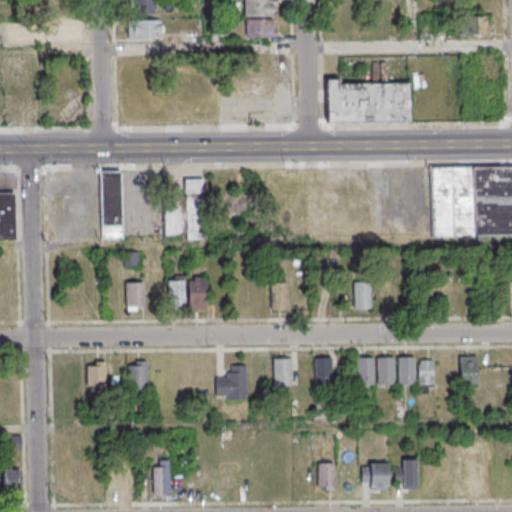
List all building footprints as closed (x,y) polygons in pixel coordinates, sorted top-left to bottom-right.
[(156,14),(155,0),(130,0),(131,14),(156,14)] [(275,0),(243,0),(244,16),(276,16),(275,0)] [(485,15),(461,15),(461,34),(485,34),(485,15)] [(275,19),(244,19),(244,37),(275,37),(275,19)] [(128,39),(161,39),(161,20),(128,20),(128,39)] [(47,22),(47,41),(68,41),(68,22),(47,22)] [(408,122),(408,82),(325,82),(325,122),(408,122)] [(511,235),(511,166),(432,167),(433,237),(511,235)] [(121,238),(121,170),(99,170),(99,238),(121,238)] [(204,179),(183,179),(183,205),(163,205),(163,235),(183,235),(183,239),(204,239),(204,179)] [(0,241),(18,241),(17,192),(0,192),(0,241)] [(187,309),(206,309),(206,277),(187,277),(187,309)] [(166,307),(183,307),(183,278),(166,278),(166,307)] [(124,282),(124,309),(144,309),(144,282),(124,282)] [(352,309),(370,309),(370,282),(352,282),(352,309)] [(287,283),(269,283),(269,309),(287,309),(287,283)] [(476,383),(476,355),(458,355),(458,383),(476,383)] [(414,356),(397,356),(397,384),(414,384),(414,356)] [(314,385),(332,385),(332,357),(314,357),(314,385)] [(354,357),(354,385),(373,385),(373,357),(354,357)] [(394,357),(376,357),(376,384),(394,384),(394,357)] [(290,358),(272,358),(272,386),(290,386),(290,358)] [(433,359),(418,359),(417,393),(432,393),(433,359)] [(86,388),(106,388),(106,361),(86,361),(86,388)] [(146,361),(127,361),(127,388),(146,388),(146,361)] [(246,399),(246,365),(226,365),(226,377),(215,377),(215,399),(246,399)] [(78,384),(78,371),(67,370),(67,383),(78,384)] [(71,404),(54,404),(54,422),(71,422),(71,404)] [(480,451),(460,451),(460,486),(480,486),(480,451)] [(416,489),(416,459),(401,459),(401,489),(416,489)] [(151,493),(169,493),(169,460),(151,460),(151,493)] [(333,462),(317,462),(317,489),(333,489),(333,462)] [(387,463),(359,463),(359,488),(387,488),(387,463)] [(113,494),(127,494),(127,466),(113,466),(113,494)] [(0,469),(0,489),(19,490),(19,469),(0,469)]
